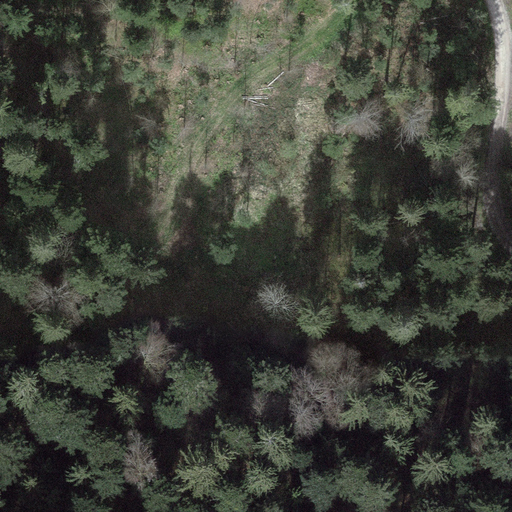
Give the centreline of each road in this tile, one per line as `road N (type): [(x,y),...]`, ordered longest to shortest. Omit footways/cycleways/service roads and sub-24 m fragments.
road 1 (track): [(0,248),(95,259),(150,237),(219,110),(276,57),(358,0)]
road 2 (track): [(511,262),(496,256),(482,207),(506,137),(483,0)]
